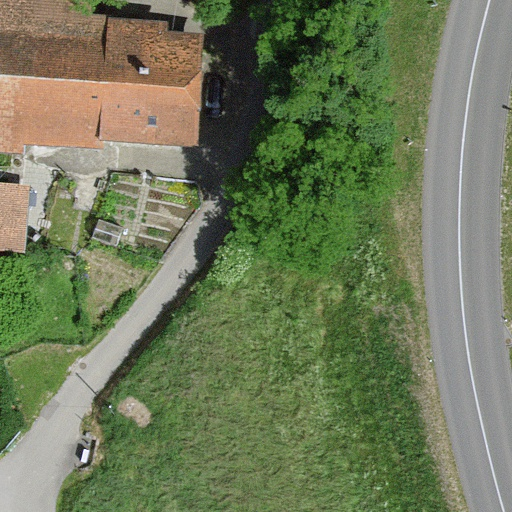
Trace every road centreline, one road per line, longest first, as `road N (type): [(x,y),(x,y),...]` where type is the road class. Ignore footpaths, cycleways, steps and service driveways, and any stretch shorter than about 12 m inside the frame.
road 1 (residential): [(276,0),(249,130),(218,211),(19,489)]
road 2 (secondary): [(508,511),(463,306),(464,125),(490,0)]
